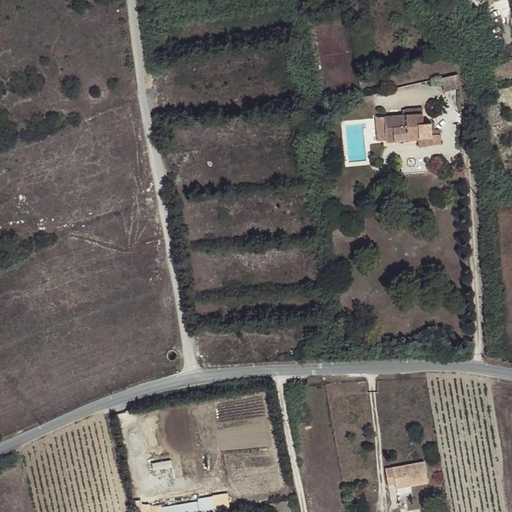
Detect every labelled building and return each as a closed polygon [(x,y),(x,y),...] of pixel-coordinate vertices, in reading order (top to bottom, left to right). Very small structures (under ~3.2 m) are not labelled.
[(458,75),(441,78),(443,92),(459,89),(458,75)] [(402,116),(384,117),(386,140),(386,142),(418,140),(432,139),(431,131),(431,124),(423,124),(422,108),(402,110),(402,116)] [(386,140),(384,117),(375,118),(377,141),(386,140)] [(440,130),(431,131),(432,139),(418,140),(418,147),(441,145),(440,130)] [(321,337),(311,338),(312,347),(322,346),(321,337)] [(385,469),(388,486),(395,485),(397,493),(410,490),(410,486),(427,483),(423,462),(385,469)] [(163,511),(187,511),(217,508),(215,497),(162,504),(163,511)]
